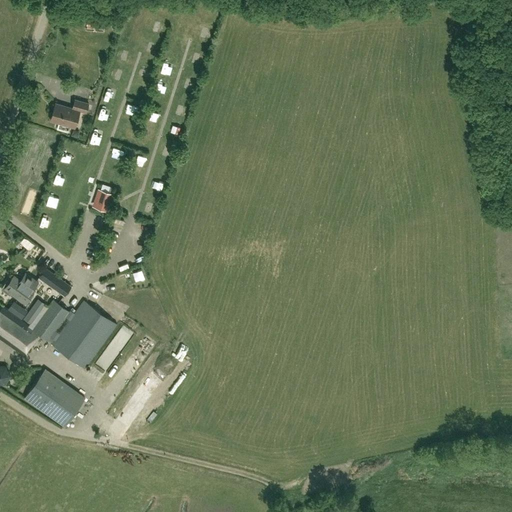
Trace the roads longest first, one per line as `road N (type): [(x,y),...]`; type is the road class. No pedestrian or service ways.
road 1 (track): [(281,511),(271,481),(103,440)]
road 2 (unclassified): [(0,160),(48,0)]
